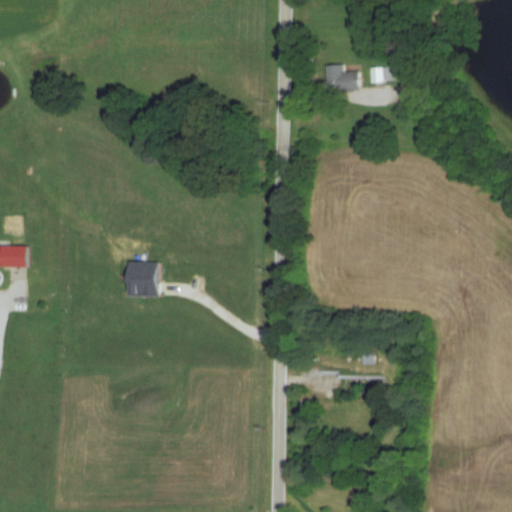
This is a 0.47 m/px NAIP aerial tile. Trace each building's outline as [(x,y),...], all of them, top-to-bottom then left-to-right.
[(340,66),(339,88),(368,89),(369,72),(351,71),(351,67),(340,66)] [(376,68),(377,83),(399,81),(399,67),(376,68)] [(417,99),(432,99),(433,84),(418,83),(417,99)] [(36,245),(9,244),(9,266),(36,267),(36,245)] [(169,261),(139,261),(139,296),(169,295),(169,261)]
